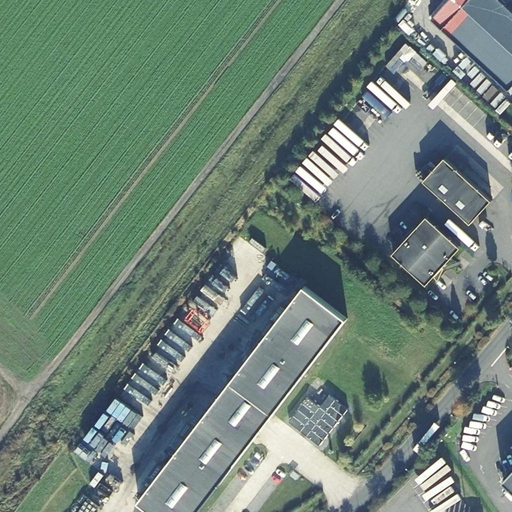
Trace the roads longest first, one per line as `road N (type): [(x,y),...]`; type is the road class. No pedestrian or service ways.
road 1 (track): [(336,0),(0,434)]
road 2 (residential): [(351,511),(511,326)]
